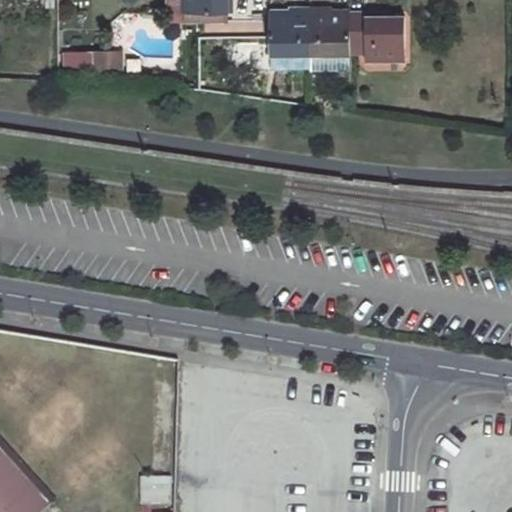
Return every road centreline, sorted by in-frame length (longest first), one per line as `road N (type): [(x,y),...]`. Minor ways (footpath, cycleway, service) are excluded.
road 1 (unclassified): [(427,365),(0,293)]
road 2 (residential): [(397,511),(403,418),(427,365)]
road 3 (unknown): [(260,511),(262,368)]
